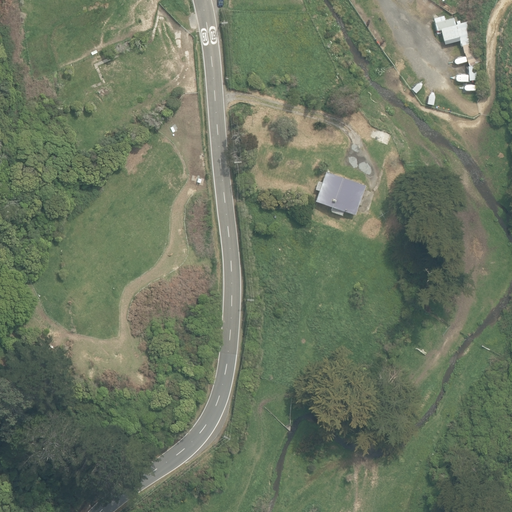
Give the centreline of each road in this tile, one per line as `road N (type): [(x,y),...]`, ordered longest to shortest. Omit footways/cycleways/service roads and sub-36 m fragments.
road 1 (tertiary): [(201,0),(228,238),(227,364),(201,431),(101,511)]
road 2 (track): [(411,55),(395,74),(395,95),(455,216),(465,258),(455,325),(438,355),(387,407),(304,425),(270,443)]
road 3 (track): [(381,0),(448,101),(474,109),(486,105),(494,87),(495,21),(506,0)]
